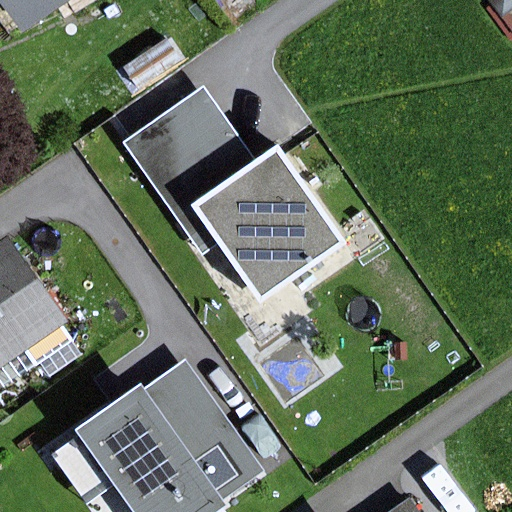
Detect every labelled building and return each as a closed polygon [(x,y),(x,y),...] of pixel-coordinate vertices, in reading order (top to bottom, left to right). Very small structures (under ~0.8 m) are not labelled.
[(9,0),(29,31),(78,0),(9,0)] [(180,197),(259,141),(209,71),(130,128),(180,197)] [(291,143),(206,199),(271,297),(356,240),(291,143)] [(21,236),(0,250),(0,380),(82,324),(21,236)] [(151,511),(203,511),(277,460),(191,338),(82,414),(151,511)] [(433,511),(423,498),(403,511),(433,511)]
